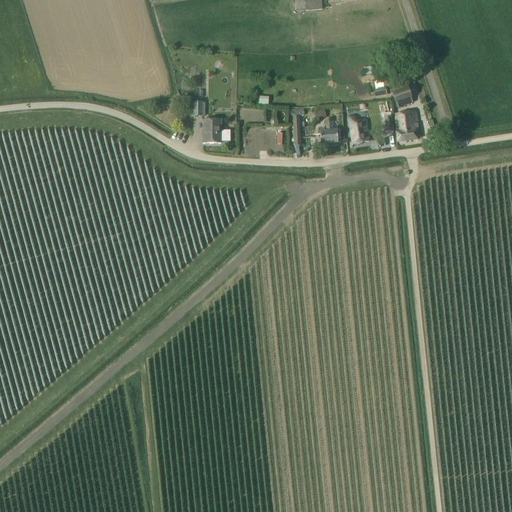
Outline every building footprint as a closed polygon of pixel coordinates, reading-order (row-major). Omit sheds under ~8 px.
[(306,10),(306,11),(322,10),(321,0),(309,0),(295,1),(296,11),(306,10)] [(364,76),(383,73),(382,65),(363,68),(364,76)] [(406,85),(387,92),(393,107),(412,100),(406,85)] [(259,106),(268,106),(269,98),(259,97),(259,106)] [(204,104),(191,104),(191,108),(191,117),(205,117),(204,104)] [(316,120),(326,118),(324,110),(315,112),(316,120)] [(398,142),(417,139),(416,131),(418,130),(416,112),(394,115),(398,142)] [(368,142),(366,122),(355,123),(354,118),(349,118),(352,144),(368,142)] [(383,119),(385,133),(394,132),(392,118),(383,119)] [(315,138),(316,145),(329,144),(328,120),(325,121),(326,131),(320,131),(320,137),(315,138)] [(328,120),(329,144),(338,143),(337,130),(333,131),(332,120),(328,120)] [(221,144),(221,121),(203,121),(203,144),(221,144)]
